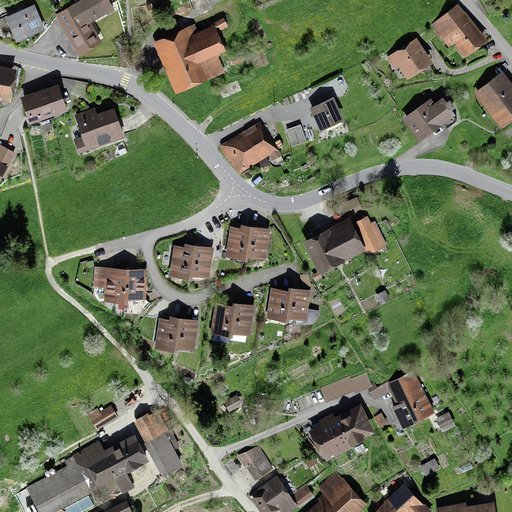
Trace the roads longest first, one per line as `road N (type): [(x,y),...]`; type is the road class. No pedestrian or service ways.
road 1 (tertiary): [(239,188),(285,205),(374,173),(417,167),(457,171),(511,193)]
road 2 (tertiary): [(38,60),(144,90),(239,188)]
road 3 (residential): [(239,188),(178,229),(47,264)]
road 4 (residential): [(252,511),(160,389)]
